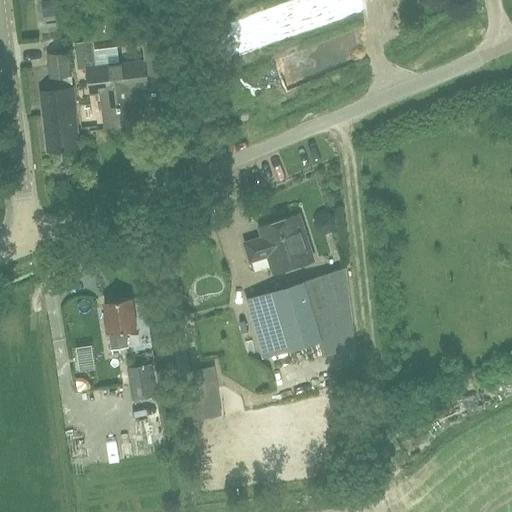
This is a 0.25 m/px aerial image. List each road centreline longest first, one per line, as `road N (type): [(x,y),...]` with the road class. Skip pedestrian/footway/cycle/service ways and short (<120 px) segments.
road 1 (residential): [(29,243),(511,42)]
road 2 (unclassified): [(29,243),(0,12)]
